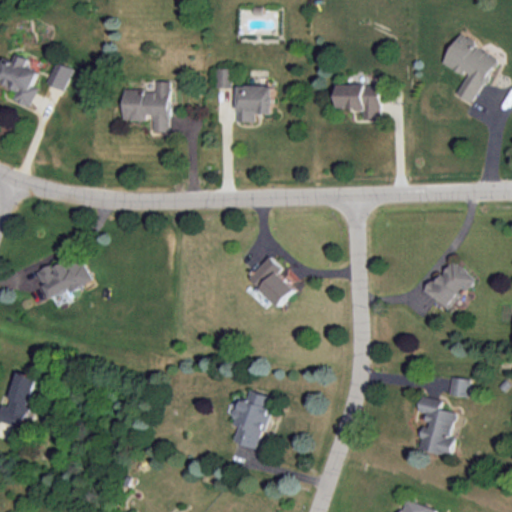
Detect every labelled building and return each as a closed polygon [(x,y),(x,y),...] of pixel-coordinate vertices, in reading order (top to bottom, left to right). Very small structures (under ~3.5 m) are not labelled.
[(446,61),(469,74),(460,92),(476,101),(499,58),(475,44),(477,40),(461,32),(446,61)] [(39,86),(34,84),(39,71),(26,65),(29,57),(17,52),(14,59),(5,56),(0,69),(0,78),(19,87),(14,98),(31,105),(39,86)] [(64,89),(74,67),(58,59),(48,81),(64,89)] [(217,85),(233,86),(233,67),(218,67),(217,85)] [(153,130),(170,130),(171,80),(157,80),(157,88),(125,88),(125,118),(153,118),(153,130)] [(367,117),(384,116),(383,83),(340,84),(340,107),(366,106),(367,117)] [(240,120),(258,120),(258,112),(275,112),(276,84),(241,84),(240,120)] [(39,270),(52,297),(72,287),(73,290),(95,279),(82,254),(56,267),(54,262),(39,270)] [(252,277),(283,305),(300,287),(283,271),(287,267),(273,255),(252,277)] [(427,289),(452,308),(477,276),(456,259),(445,273),(441,270),(427,289)] [(0,417),(0,419),(27,426),(39,376),(19,371),(11,405),(4,403),(0,417)] [(473,377),(454,375),(452,393),(471,395),(473,377)] [(260,447),(276,395),(252,388),(249,399),(242,397),(234,422),(241,424),(236,440),(260,447)] [(458,411),(443,407),(445,399),(425,394),(421,410),(430,412),(427,422),(428,422),(422,447),(453,454),(458,436),(453,435),(458,411)] [(435,511),(437,508),(406,498),(401,511),(435,511)]
